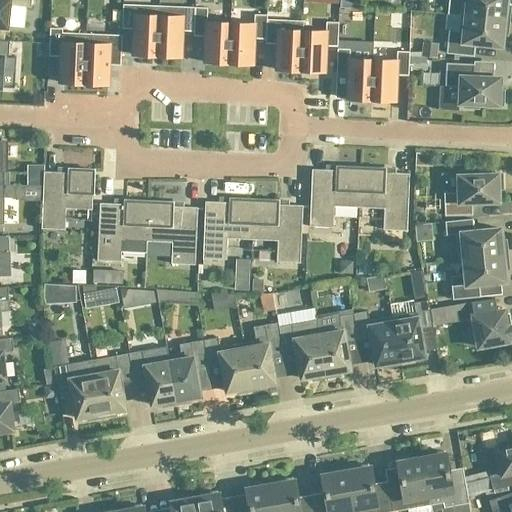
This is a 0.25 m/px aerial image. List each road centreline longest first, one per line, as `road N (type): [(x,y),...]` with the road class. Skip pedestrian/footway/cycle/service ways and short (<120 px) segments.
road 1 (unclassified): [(0,485),(511,396)]
road 2 (residential): [(128,125),(127,170),(289,174),(290,132)]
road 3 (residential): [(290,132),(291,91),(129,87),(128,125)]
road 4 (residential): [(290,132),(511,141)]
road 5 (residential): [(0,120),(128,125)]
